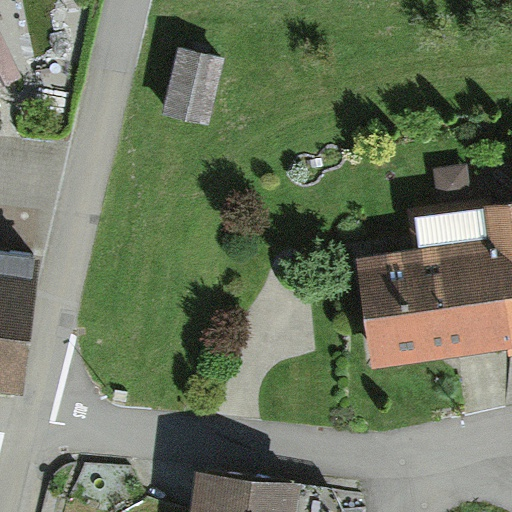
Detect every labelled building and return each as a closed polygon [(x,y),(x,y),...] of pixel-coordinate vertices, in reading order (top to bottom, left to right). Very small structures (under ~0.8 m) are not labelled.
[(0,78),(19,70),(0,31),(0,78)] [(223,48),(181,39),(165,107),(208,116),(223,48)] [(355,263),(368,356),(511,336),(511,219),(500,221),(503,243),(355,263)] [(0,380),(13,382),(25,282),(0,279),(0,380)] [(291,511),(295,486),(202,475),(197,511),(291,511)]
